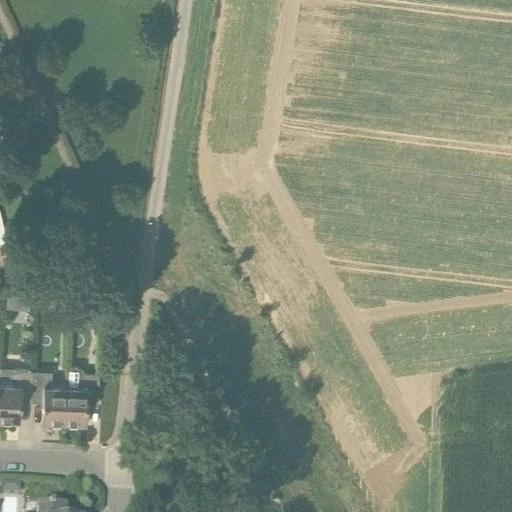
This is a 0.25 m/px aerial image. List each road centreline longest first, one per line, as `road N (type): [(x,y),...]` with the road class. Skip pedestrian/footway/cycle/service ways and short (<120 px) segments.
road 1 (unclassified): [(124,448),(185,0)]
road 2 (residential): [(0,461),(122,465)]
